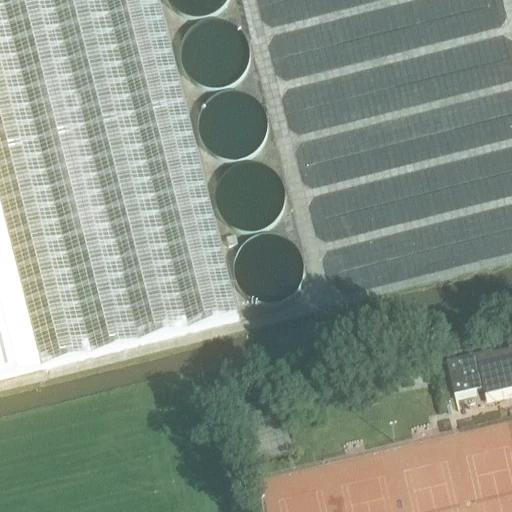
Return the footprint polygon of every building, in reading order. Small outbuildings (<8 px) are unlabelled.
[(0,0),(0,380),(39,371),(0,213),(0,0)] [(0,0),(0,213),(39,371),(239,321),(158,0),(0,0)] [(168,0),(174,9),(182,16),(193,20),(204,21),(215,17),(224,11),(231,2),(231,0),(168,0)] [(219,25),(207,26),(196,31),(188,40),(183,51),(182,63),(185,75),(193,85),(203,91),(214,94),(226,93),(237,88),(246,79),(251,68),(251,56),(248,44),(241,34),(231,28),(219,25)] [(237,97),(226,98),(216,102),(208,108),(202,118),(199,128),(200,139),(204,149),(211,157),(220,163),(231,166),(242,165),(252,161),(260,154),(266,145),(269,135),(268,124),(264,114),(257,105),(248,100),(237,97)] [(253,167),(243,168),(234,172),(226,179),(220,188),(218,198),(218,208),(222,218),(228,226),(236,232),(246,236),(257,236),(267,233),(275,227),(282,220),(286,210),(287,200),(285,189),(280,180),(273,173),(263,168),(253,167)] [(272,238),(261,240),(251,244),(243,252),(238,262),(236,273),(237,284),(242,294),(250,302),(260,308),(271,310),(282,308),(292,303),(300,295),(305,286),(307,275),(306,264),(301,253),(293,245),(283,240),(272,238)] [(511,348),(508,349),(509,351),(494,355),(493,353),(446,364),(454,397),(476,392),(476,390),(483,388),(485,398),(511,391),(511,348)] [(240,399),(242,407),(286,397),(284,389),(240,399)]
